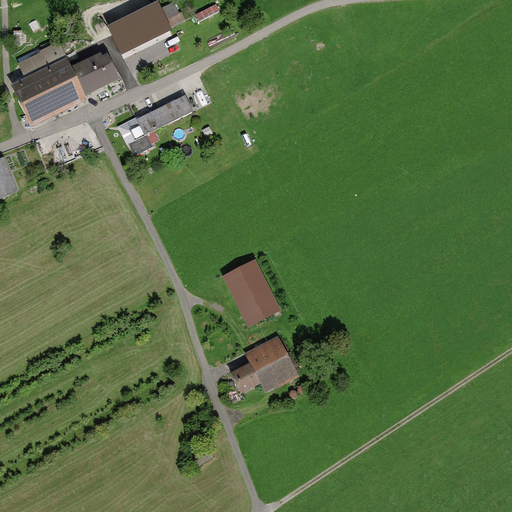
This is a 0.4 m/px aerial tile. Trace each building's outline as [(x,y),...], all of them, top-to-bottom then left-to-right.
[(176,2),(113,36),(125,59),(172,34),(170,29),(186,20),(176,2)] [(125,82),(112,56),(77,73),(63,45),(21,65),(30,83),(17,90),(37,130),(94,102),(92,99),(125,82)] [(186,99),(136,123),(144,139),(128,146),(135,159),(154,150),(152,146),(159,143),(156,136),(195,117),(186,99)] [(7,161),(0,164),(0,190),(6,204),(24,196),(7,161)] [(259,261),(224,278),(251,330),(285,312),(259,261)] [(302,377),(281,338),(250,354),(255,365),(236,375),(248,396),(266,386),(270,395),(302,377)]
